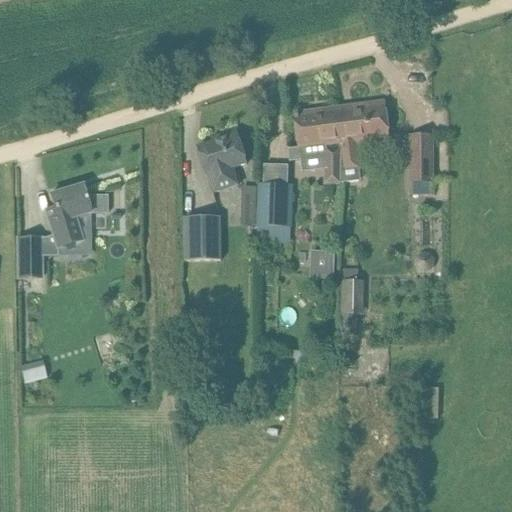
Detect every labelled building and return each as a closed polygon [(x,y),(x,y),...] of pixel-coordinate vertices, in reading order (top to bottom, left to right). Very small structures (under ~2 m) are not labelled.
[(384,105),(340,111),(345,150),(349,183),(360,182),(359,168),(362,168),(359,143),(389,139),(387,125),(384,105)] [(299,149),(288,150),(290,163),(300,162),(325,159),(325,170),(325,186),(349,183),(345,150),(340,111),(295,116),(298,136),(299,149)] [(222,136),(223,141),(198,148),(207,177),(209,177),(214,194),(239,186),(233,169),(248,165),(238,132),(222,136)] [(410,137),(410,184),(411,184),(412,198),(432,197),(431,184),(433,184),(432,137),(410,137)] [(52,236),(41,240),(41,258),(57,258),(56,250),(81,242),(74,220),(90,215),(107,215),(107,197),(84,197),(81,187),(50,197),(58,222),(49,225),(52,236)] [(293,188),(259,187),(258,241),(290,243),(290,230),(293,230),(293,188)] [(185,220),(186,262),(221,261),(220,218),(185,220)] [(41,258),(41,240),(17,240),(17,280),(42,280),(41,258)] [(312,253),(311,275),(334,277),(336,254),(312,253)] [(358,331),(357,317),(364,317),(364,282),(360,283),(359,271),(344,270),(342,332),(358,331)] [(335,340),(326,344),(328,351),(338,347),(335,340)] [(278,355),(257,355),(256,365),(277,365),(278,355)]
